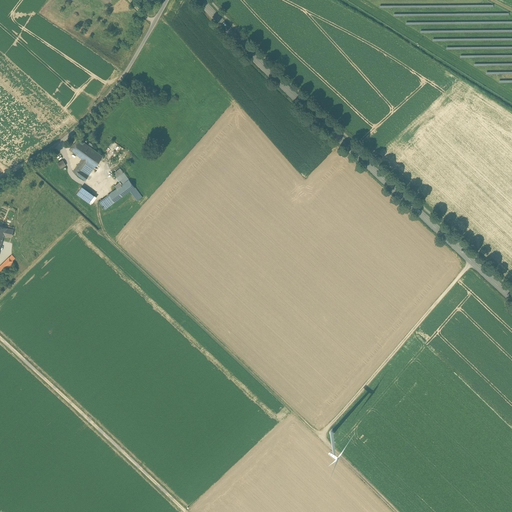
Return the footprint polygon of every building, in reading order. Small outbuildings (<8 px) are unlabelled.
[(78,138),(69,150),(82,159),(83,160),(92,148),(78,138)] [(82,159),(73,171),(77,175),(77,174),(85,180),(103,156),(92,148),(83,160),(82,159)] [(62,160),(57,163),(60,168),(65,165),(62,160)] [(117,189),(109,194),(115,202),(130,191),(134,187),(120,168),(113,173),(120,182),(114,186),(117,189)] [(94,196),(82,187),(76,194),(89,203),(94,196)] [(142,197),(134,187),(130,191),(137,201),(142,197)] [(115,202),(109,194),(104,198),(110,205),(115,202)] [(7,228),(0,226),(0,236),(3,237),(5,237),(5,235),(11,237),(13,229),(7,228)] [(9,257),(0,266),(0,276),(14,262),(13,261),(9,257)]
